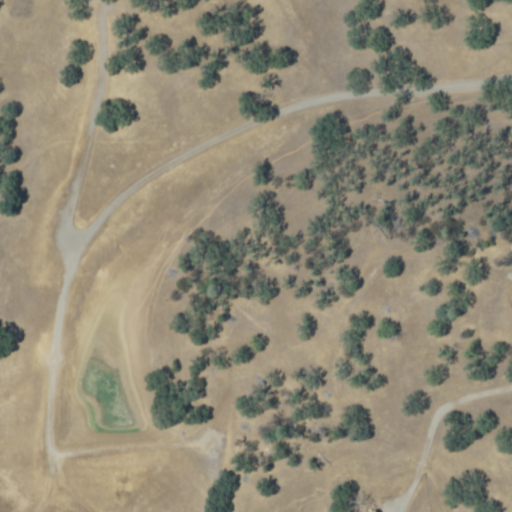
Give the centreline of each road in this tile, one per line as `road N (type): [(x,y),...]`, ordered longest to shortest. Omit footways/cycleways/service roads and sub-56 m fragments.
road 1 (track): [(84,238),(119,195),(238,126),(350,92),(511,77)]
road 2 (track): [(202,439),(54,456),(45,444),(69,257),(84,238)]
